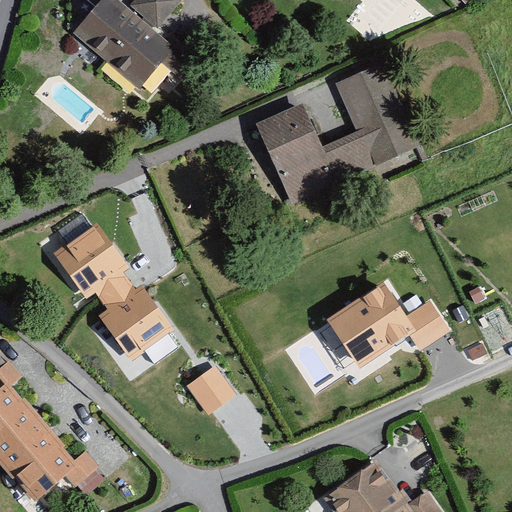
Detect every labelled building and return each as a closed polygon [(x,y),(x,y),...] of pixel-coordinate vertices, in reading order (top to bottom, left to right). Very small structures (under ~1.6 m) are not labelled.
[(84,0),(100,14),(77,41),(126,82),(147,99),(169,72),(184,85),(200,66),(165,36),(188,8),(177,0),(137,0),(129,9),(118,0),(84,0)] [(257,118),(290,195),(395,150),(362,73),(257,118)] [(130,268),(97,223),(54,253),(87,300),(95,293),(107,310),(99,316),(132,362),(175,331),(142,285),(135,290),(123,273),(130,268)] [(384,282),(326,320),(359,370),(410,337),(419,351),(448,332),(430,305),(408,319),(384,282)] [(236,395),(215,366),(189,386),(209,414),(236,395)] [(0,459),(37,502),(80,465),(8,383),(0,390),(0,459)] [(377,464),(328,501),(336,511),(440,511),(430,498),(413,511),(377,464)]
